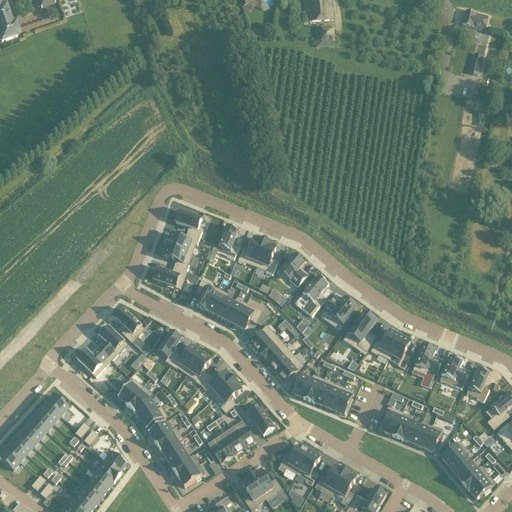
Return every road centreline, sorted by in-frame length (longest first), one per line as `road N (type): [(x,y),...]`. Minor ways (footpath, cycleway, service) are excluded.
road 1 (residential): [(123,284),(160,198),(184,190),(302,238),(405,319),(511,366)]
road 2 (residential): [(123,284),(223,341),(299,426)]
road 3 (residential): [(46,365),(121,430),(175,509)]
road 4 (residential): [(175,509),(299,426)]
